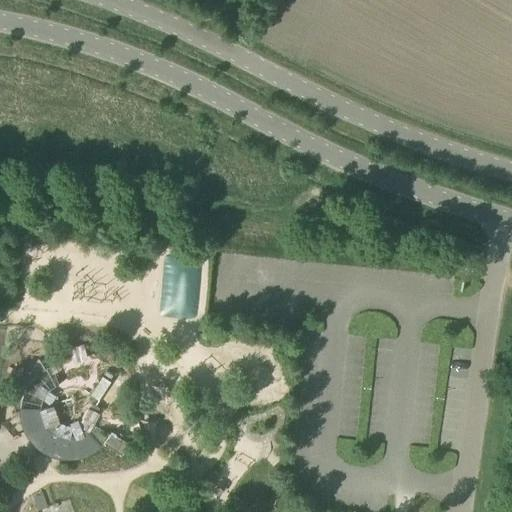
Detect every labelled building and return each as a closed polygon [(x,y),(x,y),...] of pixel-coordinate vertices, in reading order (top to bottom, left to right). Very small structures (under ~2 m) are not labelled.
[(208,324),(208,263),(172,263),(172,324),(208,324)] [(225,305),(225,319),(251,319),(252,305),(225,305)] [(53,409),(63,373),(43,367),(32,403),(53,409)] [(128,446),(110,433),(109,435),(108,437),(106,439),(105,440),(104,442),(102,443),(121,456),(128,446)] [(34,461),(15,468),(19,479),(38,471),(34,461)] [(45,511),(50,511),(59,507),(50,493),(38,500),(45,511)]
